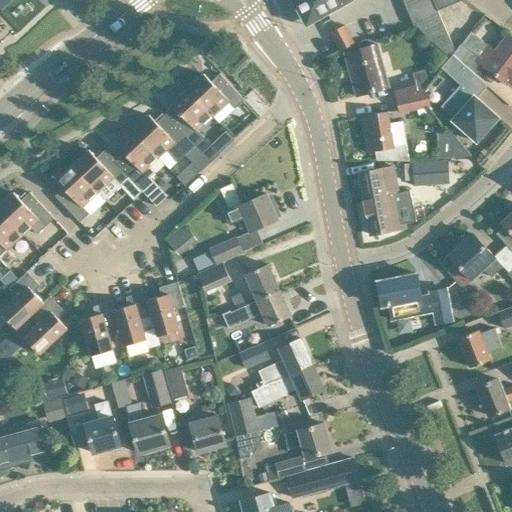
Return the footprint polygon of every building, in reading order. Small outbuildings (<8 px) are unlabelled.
[(298,0),(308,18),(319,13),(322,18),(339,9),(353,0),(298,0)] [(456,50),(438,11),(433,0),(403,0),(414,26),(416,25),(447,55),(456,50)] [(433,0),(438,11),(463,0),(433,0)] [(354,43),(344,25),(331,32),(341,50),(354,43)] [(472,32),(452,55),(476,76),(484,66),(508,84),(509,83),(511,85),(511,37),(508,35),(497,50),(489,44),(472,32)] [(345,53),(356,95),(357,96),(389,87),(377,44),(345,53)] [(476,76),(452,55),(442,67),(461,84),(442,106),(454,117),(451,120),(478,143),(500,118),(477,99),(488,86),(476,76)] [(393,83),(397,98),(416,95),(416,93),(426,91),(425,84),(429,83),(425,70),(412,73),(413,78),(393,83)] [(212,81),(204,73),(188,89),(214,116),(229,102),(235,108),(245,100),(220,73),(212,81)] [(179,112),(171,119),(166,114),(195,146),(204,137),(198,130),(214,116),(188,89),(172,104),(179,112)] [(430,106),(426,91),(416,93),(416,95),(397,98),(401,113),(430,106)] [(387,112),(381,113),(362,116),(367,151),(376,150),(377,159),(410,160),(403,121),(389,123),(387,112)] [(166,114),(157,122),(149,115),(133,130),(159,157),(167,150),(178,162),(195,146),(166,114)] [(124,153),(116,160),(116,161),(129,176),(140,187),(156,172),(150,165),(159,157),(133,130),(117,145),(124,153)] [(73,165),(98,192),(99,192),(106,199),(122,185),(120,184),(129,176),(116,161),(116,160),(106,149),(97,157),(89,149),(73,165)] [(436,160),(412,162),(414,185),(438,183),(436,160)] [(64,188),(55,196),(80,222),(89,213),(83,206),(98,192),(73,165),(57,180),(64,188)] [(359,173),(371,234),(405,228),(405,223),(416,221),(410,190),(399,192),(396,192),(392,168),(381,171),(381,169),(359,173)] [(14,192),(0,205),(0,209),(24,235),(32,226),(39,233),(45,227),(55,218),(30,192),(21,200),(14,192)] [(279,219),(267,193),(225,212),(230,223),(243,218),(249,232),(257,229),(279,219)] [(9,248),(24,235),(0,209),(0,258),(3,261),(7,265),(17,257),(9,248)] [(497,233),(511,248),(511,249),(511,251),(511,212),(502,223),(505,226),(497,233)] [(450,255),(471,279),(484,268),(492,276),(503,266),(473,233),(450,255)] [(211,250),(193,258),(194,261),(199,272),(197,272),(198,274),(224,262),(223,261),(242,252),(244,251),(238,237),(237,236),(235,237),(210,249),(211,250)] [(232,280),(224,262),(198,274),(206,292),(232,280)] [(245,274),(256,299),(279,289),(268,264),(245,274)] [(16,298),(1,312),(17,328),(31,314),(43,302),(35,293),(40,285),(27,271),(8,289),(16,298)] [(417,273),(378,281),(383,306),(390,305),(392,319),(434,311),(437,323),(453,320),(447,288),(431,292),(431,295),(422,296),(417,273)] [(160,296),(148,300),(147,300),(158,336),(180,329),(174,310),(185,307),(178,281),(160,287),(160,296)] [(256,299),(268,326),(291,316),(279,289),(256,299)] [(161,345),(158,336),(147,300),(148,300),(146,291),(127,296),(127,306),(115,309),(114,310),(119,326),(125,346),(126,345),(129,355),(147,350),(147,349),(161,345)] [(230,296),(235,306),(236,309),(246,304),(240,292),(230,296)] [(25,337),(40,354),(68,328),(58,318),(64,310),(50,296),(43,302),(31,314),(39,323),(25,337)] [(94,306),(94,315),(81,319),(92,355),(113,349),(108,329),(119,326),(114,310),(115,309),(113,300),(94,306)] [(511,306),(498,311),(504,327),(511,324),(511,306)] [(480,329),(479,330),(459,337),(471,367),(491,359),(489,352),(503,347),(495,327),(481,332),(480,329)] [(257,382),(259,387),(313,362),(301,338),(279,348),(283,359),(258,370),(263,379),(257,382)] [(246,367),(269,356),(263,343),(239,354),(246,367)] [(251,391),(258,408),(287,395),(285,392),(297,387),(302,400),(325,390),(313,362),(259,387),(251,391)] [(181,366),(164,370),(172,399),(189,395),(181,366)] [(170,401),(161,368),(145,373),(154,405),(170,401)] [(498,378),(478,386),(490,416),(511,407),(509,400),(511,399),(511,385),(502,389),(498,378)] [(132,404),(125,379),(112,382),(119,407),(126,405),(139,452),(170,444),(162,415),(145,420),(139,402),(132,404)] [(229,385),(227,388),(227,392),(228,394),(234,397),(238,397),(240,395),(240,390),(234,384),(229,385)] [(78,395),(64,399),(68,414),(82,410),(78,395)] [(259,429),(251,396),(229,401),(237,435),(259,429)] [(94,453),(121,445),(113,416),(112,416),(108,399),(95,403),(99,417),(89,420),(86,410),(68,415),(69,421),(72,430),(76,447),(91,443),(94,453)] [(218,415),(191,422),(199,452),(226,444),(218,415)] [(40,422),(0,432),(0,463),(24,457),(25,460),(48,454),(46,445),(48,444),(47,439),(45,440),(44,437),(40,422)] [(308,457),(313,456),(332,451),(324,423),(285,433),(289,447),(303,444),(308,457)] [(511,428),(509,430),(508,428),(504,429),(505,431),(497,434),(509,464),(511,462),(511,428)] [(280,477),(287,475),(306,470),(302,456),(266,466),(270,480),(280,477)] [(293,498),(340,485),(359,479),(353,457),(306,470),(287,475),(293,498)] [(266,472),(258,474),(260,482),(268,480),(266,472)] [(273,491),(242,500),(244,511),(295,511),(292,502),(277,506),(273,491)]
